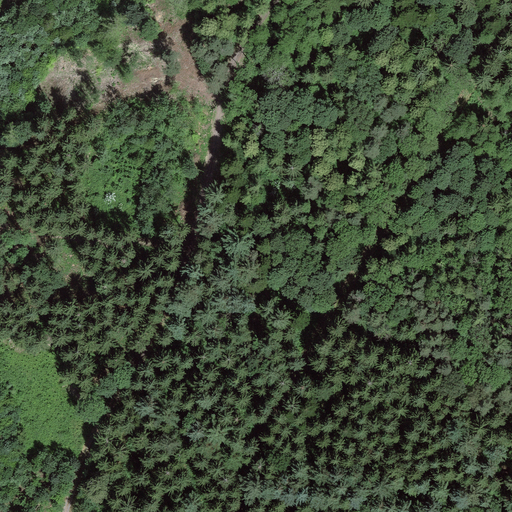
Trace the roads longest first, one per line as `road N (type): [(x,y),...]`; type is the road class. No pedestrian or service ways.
road 1 (track): [(239,511),(263,438),(410,180),(511,23)]
road 2 (track): [(65,511),(98,422),(156,340),(236,44),(273,0)]
